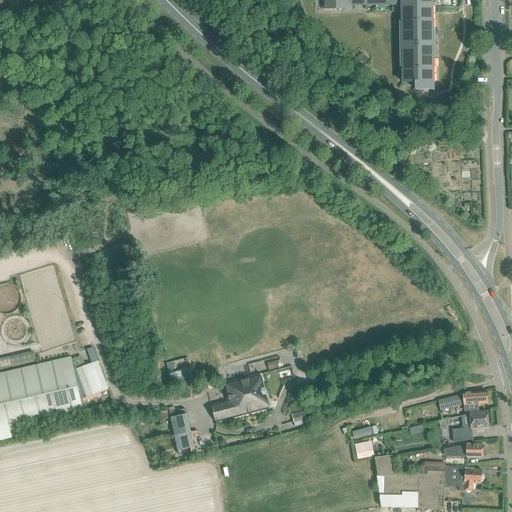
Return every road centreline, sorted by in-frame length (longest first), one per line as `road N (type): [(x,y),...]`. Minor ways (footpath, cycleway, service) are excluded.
road 1 (tertiary): [(486,281),(500,202),(494,0)]
road 2 (secondary): [(351,157),(457,265),(508,370)]
road 3 (secondary): [(351,157),(167,0)]
road 4 (secondary): [(486,281),(407,193),(351,157)]
